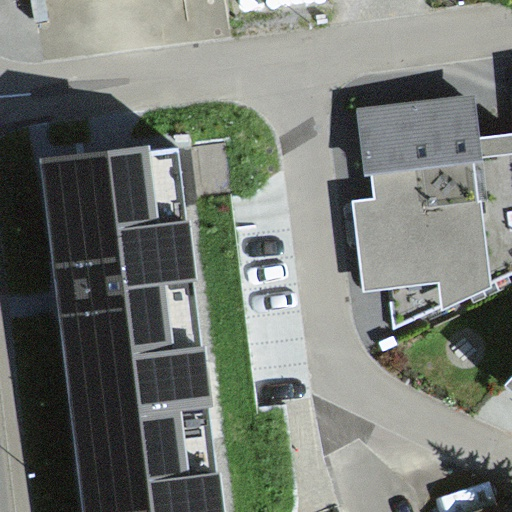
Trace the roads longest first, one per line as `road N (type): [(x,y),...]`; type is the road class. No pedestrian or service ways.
road 1 (residential): [(293,56),(325,341),(361,387),(404,419),(511,464)]
road 2 (residential): [(0,96),(293,56)]
road 3 (residential): [(293,56),(511,32)]
